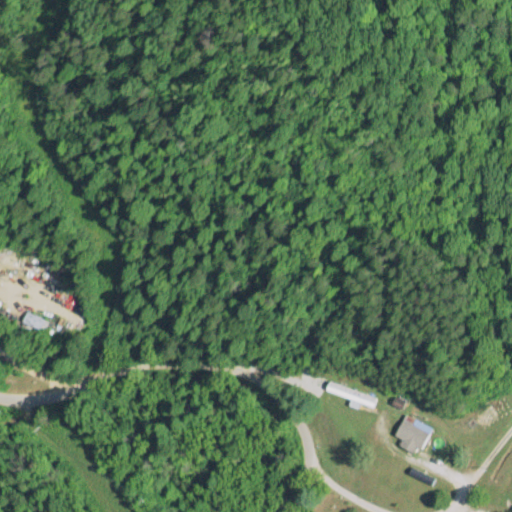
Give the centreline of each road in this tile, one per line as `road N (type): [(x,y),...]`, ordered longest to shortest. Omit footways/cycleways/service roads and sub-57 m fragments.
road 1 (residential): [(273,511),(271,420),(239,355),(196,344),(23,382),(0,380)]
road 2 (residential): [(272,447),(317,461),(409,511),(439,497),(511,418)]
